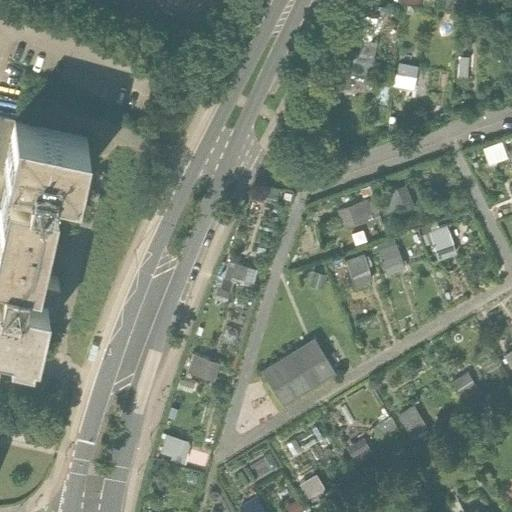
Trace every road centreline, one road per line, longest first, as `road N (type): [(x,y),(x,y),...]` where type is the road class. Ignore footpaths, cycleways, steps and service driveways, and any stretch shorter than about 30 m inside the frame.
road 1 (secondary): [(280,0),(110,357),(71,511)]
road 2 (secondary): [(111,511),(141,384),(304,0)]
